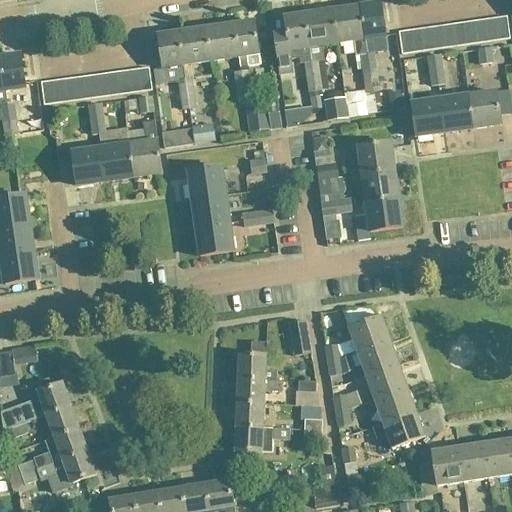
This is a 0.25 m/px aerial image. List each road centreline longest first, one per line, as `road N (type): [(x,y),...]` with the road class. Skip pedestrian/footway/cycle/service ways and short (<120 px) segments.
road 1 (residential): [(70,308),(309,269)]
road 2 (residential): [(309,269),(511,244)]
road 3 (residential): [(290,145),(309,269)]
road 4 (residential): [(70,308),(52,188)]
